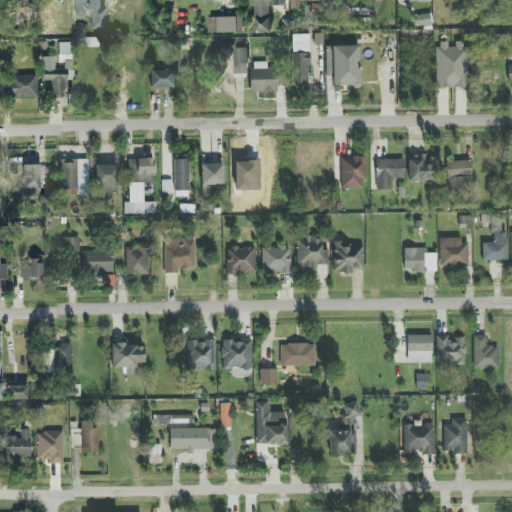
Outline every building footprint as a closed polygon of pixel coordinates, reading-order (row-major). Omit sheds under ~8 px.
[(283,0),(253,0),(255,30),(269,29),(269,4),(284,3),(283,0)] [(242,15),(207,14),(207,30),(242,31),(242,15)] [(414,16),(415,27),(431,26),(429,14),(414,16)] [(309,34),(292,35),(292,53),(309,52),(309,34)] [(68,39),(57,39),(57,51),(68,51),(68,39)] [(437,89),(467,88),(467,44),(448,44),(448,42),(436,42),(437,89)] [(246,45),(232,46),(233,74),(247,74),(246,45)] [(358,46),(325,47),(326,77),(332,77),(332,87),(359,86),(358,46)] [(40,77),(49,77),(48,94),(64,95),(65,66),(53,66),(53,54),(40,53),(40,77)] [(292,89),(310,88),(310,68),(309,53),(291,54),(292,89)] [(277,93),(277,69),(267,69),(267,62),(250,63),(251,93),(277,93)] [(173,70),(150,71),(150,89),(174,88),(173,70)] [(35,94),(34,72),(5,72),(5,95),(35,94)] [(409,181),(436,181),(435,155),(408,156),(409,181)] [(364,157),(340,158),(341,188),(365,188),(364,157)] [(124,214),(156,214),(155,202),(144,202),(143,184),(154,183),(154,158),(128,159),(129,202),(124,202),(124,214)] [(88,159),(60,160),(61,196),(89,195),(88,159)] [(404,179),(404,159),(375,160),(376,190),(392,190),(391,179),(404,179)] [(188,160),(174,160),(174,197),(189,197),(188,160)] [(447,191),(472,190),(471,161),(447,161),(447,191)] [(20,191),(38,192),(38,183),(44,184),(44,163),(21,163),(20,191)] [(223,164),(201,164),(202,195),(223,194),(223,164)] [(117,165),(96,165),(97,193),(117,193),(117,165)] [(162,193),(171,192),(171,181),(162,181),(162,193)] [(39,207),(47,208),(48,194),(40,194),(39,207)] [(472,217),(459,217),(459,229),(472,229),(472,217)] [(483,261),(508,260),(507,231),(501,231),(500,220),(492,221),(493,243),(482,243),(483,261)] [(322,237),(296,238),(297,273),(316,272),(316,265),(328,265),(328,250),(322,250),(322,237)] [(79,238),(63,238),(62,254),(79,254),(79,238)] [(194,239),(164,240),(164,274),(178,273),(178,269),(194,269),(194,239)] [(468,267),(468,239),(439,240),(440,268),(468,267)] [(125,248),(126,276),(148,275),(147,243),(136,244),(136,247),(125,248)] [(363,269),(363,243),(333,244),(334,273),(353,273),(353,270),(363,269)] [(227,274),(256,274),(255,247),(226,248),(227,274)] [(261,248),(262,274),(291,273),(290,247),(261,248)] [(436,271),(436,253),(427,253),(427,248),(404,248),(404,272),(436,271)] [(81,273),(113,272),(113,251),(80,252),(81,273)] [(20,263),(20,276),(41,277),(41,254),(28,254),(28,263),(20,263)] [(432,363),(431,335),(407,336),(407,363),(432,363)] [(498,368),(498,346),(486,346),(486,336),(473,336),(473,368),(498,368)] [(436,337),(436,364),(465,365),(465,338),(436,337)] [(222,369),(252,369),(251,339),(221,340),(222,369)] [(215,341),(186,341),(185,369),(215,370),(215,341)] [(40,345),(40,369),(71,368),(71,344),(40,345)] [(111,368),(123,368),(123,374),(137,374),(137,363),(145,363),(145,345),(112,344),(111,368)] [(281,367),(315,366),(314,344),(280,345),(281,367)] [(277,370),(260,369),(260,385),(277,385),(277,370)] [(25,383),(3,383),(4,397),(25,396),(25,383)] [(287,445),(286,412),(270,413),(270,402),(255,402),(256,445),(287,445)] [(360,418),(357,402),(343,405),(345,415),(340,416),(341,422),(360,418)] [(231,428),(230,404),(220,404),(221,428),(231,428)] [(467,453),(466,419),(451,419),(451,425),(443,426),(444,453),(467,453)] [(403,425),(404,454),(434,454),(434,425),(403,425)] [(28,454),(28,426),(20,426),(19,434),(3,433),(3,429),(0,429),(0,457),(17,457),(17,453),(28,454)] [(61,460),(61,428),(35,429),(35,456),(46,456),(46,460),(61,460)] [(170,450),(186,449),(186,451),(215,450),(214,428),(170,429),(170,450)] [(98,429),(81,429),(81,453),(99,452),(98,429)] [(351,454),(350,430),(328,431),(329,455),(351,454)]
